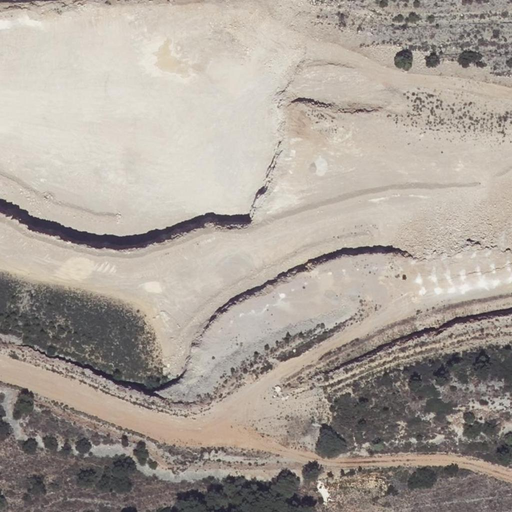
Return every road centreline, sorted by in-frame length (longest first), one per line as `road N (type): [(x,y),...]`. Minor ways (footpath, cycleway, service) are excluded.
road 1 (track): [(246,424),(405,355),(511,333)]
road 2 (track): [(246,424),(282,448),(328,462),(425,457),(511,475)]
